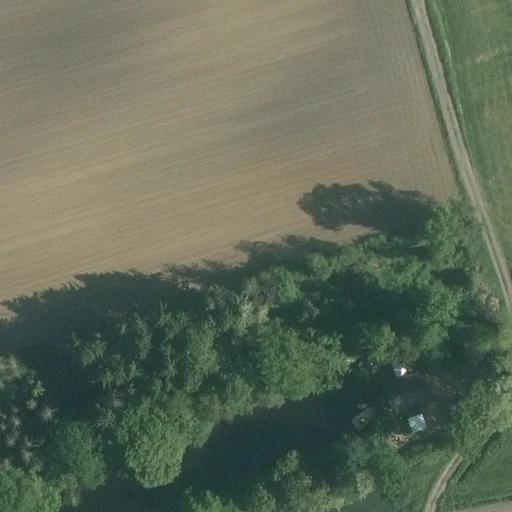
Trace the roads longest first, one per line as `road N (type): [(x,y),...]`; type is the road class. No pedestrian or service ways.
road 1 (track): [(419,0),(511,344)]
road 2 (track): [(511,365),(431,511)]
